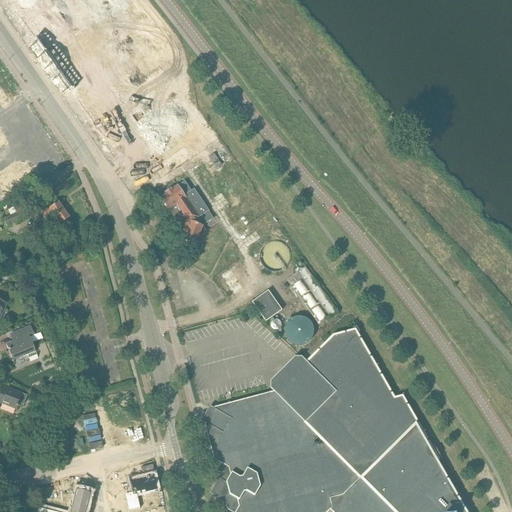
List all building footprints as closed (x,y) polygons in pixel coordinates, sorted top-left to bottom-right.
[(214,154),(209,157),(216,169),(222,165),(214,154)] [(189,192),(189,191),(183,183),(178,186),(172,190),(172,189),(165,193),(165,194),(160,198),(168,210),(182,232),(180,238),(194,244),(202,226),(213,218),(194,189),(189,192)] [(3,218),(7,226),(29,217),(24,204),(26,203),(23,198),(11,203),(13,207),(8,210),(10,215),(3,218)] [(55,228),(61,223),(70,218),(58,202),(49,208),(50,209),(42,214),(46,219),(48,217),(55,228)] [(335,312),(306,266),(288,278),(317,324),(335,312)] [(251,302),(265,322),(282,311),(268,290),(251,302)] [(291,315),(282,339),(306,348),(315,324),(291,315)] [(22,337),(13,341),(14,343),(7,346),(14,364),(15,364),(13,360),(21,357),(22,357),(28,355),(29,359),(37,356),(29,337),(34,335),(31,327),(20,331),(22,337)] [(402,396),(394,398),(355,329),(333,335),(307,362),(306,361),(305,362),(310,367),(280,397),(310,428),(318,421),(367,471),(417,421),(402,396)] [(0,403),(1,403),(16,410),(19,403),(24,405),(27,396),(23,394),(8,388),(8,390),(1,387),(0,387),(0,403)] [(328,499),(342,496),(367,471),(318,421),(310,428),(280,397),(276,393),(215,409),(214,411),(210,408),(203,421),(207,423),(206,425),(215,459),(230,467),(232,475),(229,480),(233,496),(238,498),(240,507),(237,511),(326,511),(330,508),(328,499)] [(437,461),(439,459),(417,421),(367,471),(342,496),(328,499),(330,508),(334,511),(427,511),(452,487),(437,461)] [(128,500),(126,500),(129,511),(140,509),(138,497),(137,495),(155,491),(157,490),(154,476),(146,478),(145,479),(146,479),(139,481),(138,479),(130,481),(133,493),(128,494),(127,494),(127,495),(128,500)] [(466,511),(452,487),(427,511),(466,511)] [(77,490),(71,511),(85,511),(90,493),(77,490)]
